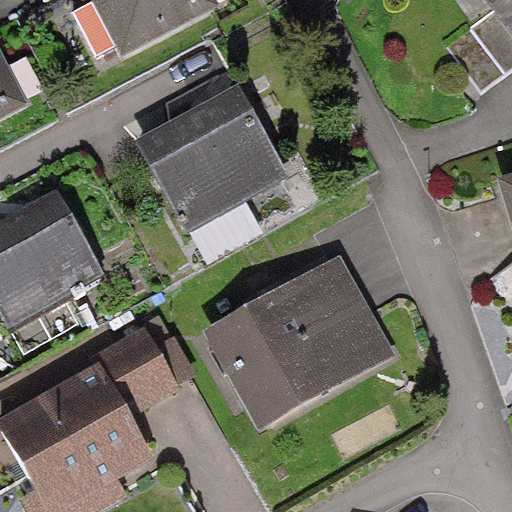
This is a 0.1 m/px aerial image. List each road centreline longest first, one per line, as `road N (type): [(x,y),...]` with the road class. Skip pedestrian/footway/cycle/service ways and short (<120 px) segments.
road 1 (residential): [(488,445),(385,145),(319,16)]
road 2 (residential): [(345,511),(488,445)]
